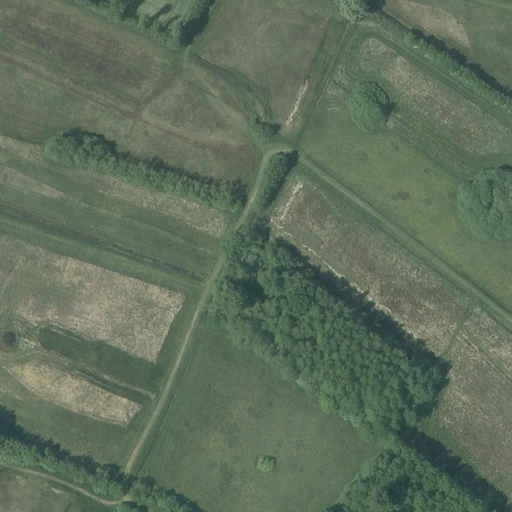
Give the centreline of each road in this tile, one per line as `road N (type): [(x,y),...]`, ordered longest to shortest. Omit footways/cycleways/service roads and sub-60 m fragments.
road 1 (track): [(511,322),(289,151),(272,155)]
road 2 (track): [(209,289),(127,470),(129,502)]
road 3 (track): [(272,155),(209,289)]
